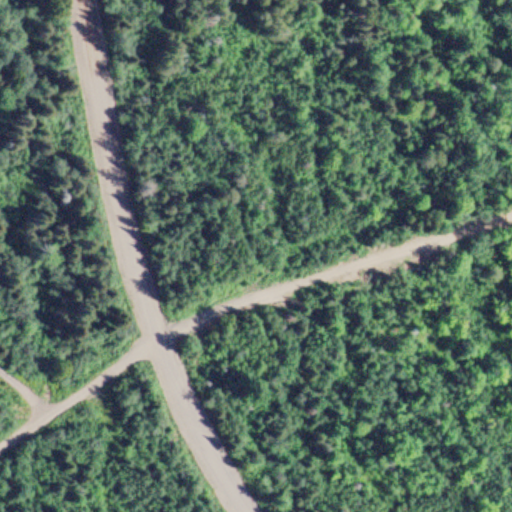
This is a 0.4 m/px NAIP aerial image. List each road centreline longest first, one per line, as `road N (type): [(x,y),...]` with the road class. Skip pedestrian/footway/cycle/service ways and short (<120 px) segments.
road 1 (residential): [(238,506),(156,336),(119,213),(78,0)]
road 2 (track): [(511,219),(227,306),(156,336),(36,419)]
